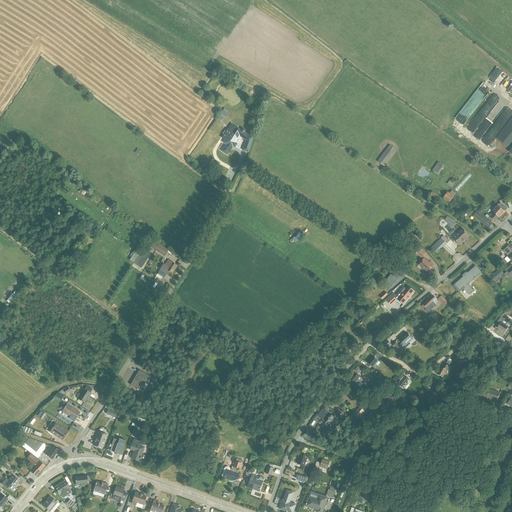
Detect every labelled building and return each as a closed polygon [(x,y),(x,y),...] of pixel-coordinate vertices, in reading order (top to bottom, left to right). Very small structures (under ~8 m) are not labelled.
[(223,110),(218,118),(222,122),(228,114),(227,113),(227,112),(223,110)] [(511,117),(496,138),(508,147),(511,141),(511,117)] [(241,130),(237,127),(234,125),(232,124),(228,129),(228,128),(222,137),(225,139),(222,143),(225,145),(221,151),(227,155),(233,147),(235,148),(237,144),(236,143),(240,137),(245,141),(242,150),(249,152),(254,137),(248,135),(244,132),(245,130),(242,128),(241,130)] [(384,167),(397,150),(390,145),(377,161),(384,167)] [(438,162),(432,170),(438,175),(445,167),(438,162)] [(469,172),(454,188),(457,191),(472,175),(469,172)] [(456,193),(452,190),(450,193),(448,192),(443,198),(449,202),(454,195),(456,196),(457,195),(455,194),(456,193)] [(507,208),(501,203),(499,204),(498,203),(497,205),(498,206),(493,211),(494,212),(499,217),(507,208)] [(477,221),(480,223),(481,222),(489,229),(490,228),(492,230),(495,226),(492,225),(493,224),(476,211),(473,216),(476,218),(474,221),(476,222),(477,221)] [(495,222),(499,217),(494,212),(493,214),(492,213),(489,216),(487,214),(485,216),(491,221),(493,220),(495,222)] [(447,216),(445,220),(452,227),(457,223),(454,220),(447,216)] [(469,236),(463,228),(452,237),(459,245),(469,236)] [(37,231),(34,234),(41,241),(39,243),(41,246),(48,239),(46,237),(44,238),(37,231)] [(294,237),(292,239),(296,242),(298,240),(302,234),(299,232),(295,237),(294,237)] [(444,236),(431,248),(436,252),(446,242),(448,240),(444,236)] [(155,240),(150,247),(164,256),(169,250),(155,240)] [(511,242),(503,251),(508,256),(507,256),(511,261),(511,242)] [(425,250),(420,247),(415,254),(422,259),(427,253),(424,251),(425,250)] [(139,254),(133,263),(141,268),(150,254),(142,249),(139,254)] [(133,263),(139,254),(134,250),(132,253),(134,254),(129,260),(133,263)] [(433,265),(424,259),(420,265),(423,268),(422,269),(425,270),(425,271),(428,273),(430,269),(433,265)] [(160,270),(157,274),(162,277),(164,278),(166,274),(169,275),(170,272),(172,273),(177,265),(168,260),(165,264),(163,264),(159,270),(160,270)] [(511,266),(506,272),(504,274),(500,269),(488,279),(493,284),(495,282),(496,284),(502,278),(501,278),(504,275),(510,277),(510,278),(511,278),(511,266)] [(475,290),(470,284),(482,273),(476,267),(467,274),(467,273),(463,276),(464,277),(454,286),(460,292),(464,289),(470,295),(475,290)] [(391,274),(386,281),(389,284),(388,286),(391,288),(395,282),(396,283),(399,279),(394,275),(393,276),(391,274)] [(404,286),(396,295),(399,297),(397,300),(402,304),(402,303),(404,304),(415,291),(408,286),(406,288),(404,286)] [(387,291),(381,296),(384,299),(390,294),(387,291)] [(385,299),(391,305),(397,299),(395,298),(397,296),(393,292),(385,299)] [(427,312),(433,306),(433,307),(436,305),(435,304),(438,301),(433,295),(423,305),(422,306),(427,312)] [(438,299),(445,305),(446,305),(448,307),(451,305),(448,302),(441,296),(438,299)] [(504,333),(509,326),(502,322),(504,319),(500,317),(496,324),(499,326),(497,328),(504,333)] [(401,355),(405,351),(402,348),(405,346),(414,339),(409,333),(408,333),(407,332),(403,335),(404,335),(405,336),(402,338),(403,338),(400,340),(403,343),(399,347),(396,343),(393,346),(401,355)] [(387,349),(392,345),(387,340),(383,344),(387,349)] [(368,363),(373,367),(378,361),(373,356),(368,363)] [(374,368),(372,370),(375,372),(377,370),(375,369),(381,362),(378,361),(373,367),(374,368)] [(437,374),(444,377),(449,366),(445,363),(443,368),(441,366),(437,374)] [(407,369),(403,374),(405,376),(408,378),(411,373),(409,372),(407,369)] [(131,385),(141,391),(149,376),(139,370),(134,379),(131,385)] [(363,380),(364,380),(357,375),(352,381),(360,387),(361,387),(364,383),(362,382),(363,380)] [(398,384),(404,389),(405,388),(407,389),(410,385),(408,384),(409,384),(407,383),(410,380),(408,378),(405,376),(398,384)] [(84,389),(78,399),(84,403),(90,393),(84,389)] [(498,400),(500,393),(489,389),(487,396),(498,400)] [(436,392),(427,402),(432,406),(440,396),(436,392)] [(54,397),(60,402),(64,396),(59,393),(54,397)] [(395,407),(396,397),(392,397),(393,394),(388,393),(387,406),(395,407)] [(67,404),(62,412),(70,417),(69,418),(74,422),(80,412),(67,404)] [(325,406),(318,416),(323,420),(329,412),(327,411),(328,409),(325,406)] [(359,418),(365,411),(360,407),(354,414),(359,418)] [(40,411),(37,416),(39,417),(42,419),(46,414),(43,412),(42,412),(40,411)] [(333,422),(332,422),(335,417),(329,413),(324,420),(331,425),(333,422)] [(365,421),(370,422),(373,425),(376,421),(379,418),(376,415),(375,416),(371,413),(365,421)] [(138,417),(135,425),(143,428),(145,423),(146,420),(138,417)] [(68,432),(56,423),(50,432),(63,440),(68,432)] [(102,448),(106,435),(98,432),(94,445),(102,448)] [(369,450),(371,443),(362,440),(363,439),(358,437),(357,439),(356,439),(354,444),(360,446),(360,447),(369,450)] [(59,449),(44,443),(29,438),(22,446),(31,453),(37,458),(45,449),(46,446),(49,447),(45,454),(52,459),(59,449)] [(112,444),(110,451),(114,453),(120,455),(126,440),(119,438),(119,439),(119,440),(114,438),(112,444)] [(133,439),(129,450),(134,451),(131,459),(139,461),(145,447),(138,444),(139,441),(133,439)] [(31,453),(27,458),(28,458),(27,459),(35,466),(34,467),(30,471),(36,476),(39,472),(45,466),(40,461),(40,460),(37,458),(31,453)] [(298,464),(304,466),(308,455),(301,453),(298,464)] [(414,466),(417,457),(410,455),(407,464),(414,466)] [(231,470),(230,470),(230,469),(229,468),(229,467),(228,467),(227,466),(226,467),(225,467),(224,468),(221,477),(224,478),(236,482),(239,473),(235,472),(236,468),(239,469),(241,463),(242,460),(236,458),(235,461),(233,466),(232,466),(231,470)] [(320,466),(316,465),(314,470),(318,472),(320,467),(328,469),(330,462),(322,459),(320,466)] [(274,468),(268,466),(266,473),(271,475),(274,468)] [(161,477),(174,481),(177,472),(164,467),(161,477)] [(246,472),(242,483),(247,485),(247,487),(252,489),(252,488),(260,491),(263,483),(265,478),(260,477),(257,476),(257,477),(251,475),(248,483),(245,482),(249,473),(246,472)] [(8,480),(4,484),(8,487),(14,492),(16,489),(14,487),(18,483),(20,485),(22,482),(13,474),(8,480)] [(345,491),(352,476),(349,475),(342,490),(345,491)] [(75,477),(76,485),(88,484),(87,476),(75,477)] [(72,492),(69,489),(70,489),(65,481),(55,487),(56,488),(60,495),(61,494),(63,498),(72,492)] [(94,491),(93,493),(93,494),(96,495),(97,495),(103,497),(104,495),(108,484),(104,483),(104,484),(96,482),(96,483),(93,490),(94,491)] [(112,498),(119,501),(120,500),(124,502),(127,493),(123,492),(124,488),(122,487),(121,489),(116,487),(117,485),(112,498)] [(373,488),(371,495),(376,497),(379,490),(373,488)] [(333,498),(335,491),(329,489),(327,495),(333,498)] [(293,511),(296,504),(291,502),(294,493),(287,490),(284,501),(283,500),(280,509),(288,511),(293,511)] [(312,491),(306,506),(312,508),(315,509),(318,510),(317,511),(322,511),(328,497),(312,491)] [(135,506),(142,509),(143,505),(146,496),(142,495),(142,494),(140,493),(140,494),(135,492),(131,503),(136,505),(135,506)] [(1,493),(0,494),(0,507),(1,506),(2,507),(8,499),(1,493)] [(42,505),(50,511),(53,511),(60,504),(50,496),(42,505)] [(67,502),(73,508),(76,504),(69,499),(67,502)] [(153,500),(150,511),(152,511),(161,511),(164,506),(157,503),(157,502),(153,500)]
